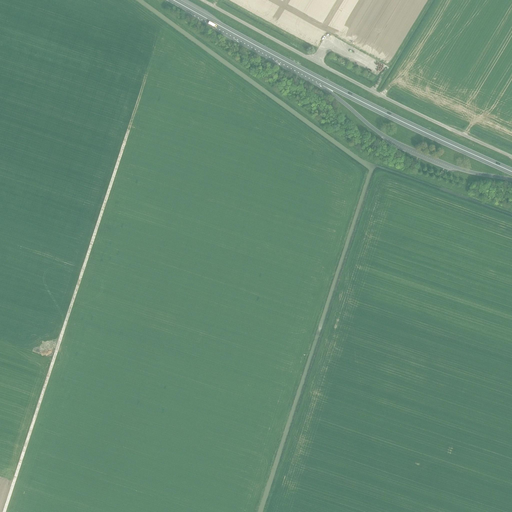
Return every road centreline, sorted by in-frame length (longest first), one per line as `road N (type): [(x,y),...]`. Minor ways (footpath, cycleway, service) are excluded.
road 1 (track): [(128,131),(4,511)]
road 2 (unclassified): [(511,157),(203,0)]
road 3 (trunk): [(323,82),(511,172)]
road 4 (trunk): [(323,82),(172,0)]
